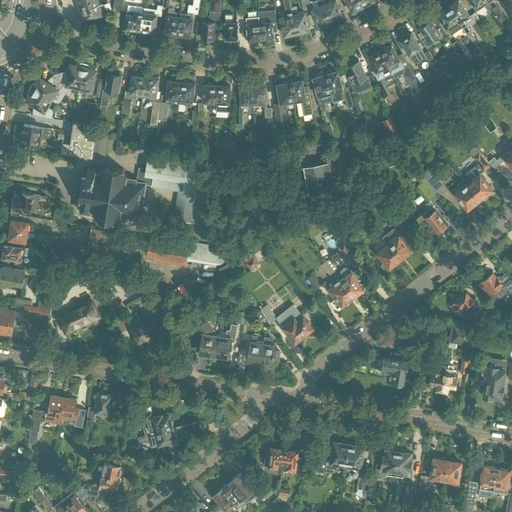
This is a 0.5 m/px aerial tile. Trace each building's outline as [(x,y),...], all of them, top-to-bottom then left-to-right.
[(98,0),(89,0),(78,3),(83,18),(84,18),(84,19),(107,12),(105,3),(99,5),(98,0)] [(119,26),(123,0),(114,0),(113,11),(111,25),(119,26)] [(219,22),(220,0),(211,0),(210,11),(212,11),(212,13),(208,22),(203,21),(201,37),(214,38),(215,22),(219,22)] [(282,0),(285,10),(279,11),(284,35),(296,32),(292,15),(291,7),(290,1),(289,1),(288,0),(282,0)] [(322,0),(324,4),(323,4),(331,21),(343,16),(335,0),(328,0),(322,0)] [(345,0),(352,11),(363,6),(359,0),(345,0)] [(476,39),(466,25),(463,21),(470,16),(459,0),(448,7),(460,23),(459,23),(462,28),(467,34),(472,41),(476,39)] [(489,2),(487,0),(471,0),(478,10),(485,5),(489,11),(488,11),(500,28),(505,25),(497,13),(493,8),(489,2)] [(161,15),(163,5),(158,4),(157,9),(149,8),(148,12),(143,12),(140,30),(154,32),(156,14),(161,15)] [(319,26),(331,21),(323,4),(312,9),(319,26)] [(298,14),(297,5),(291,7),(292,15),(296,32),(309,30),(305,12),(298,14)] [(452,34),(462,28),(459,23),(460,23),(448,7),(438,14),(452,34)] [(179,17),(180,13),(172,12),(172,11),(168,10),(167,16),(164,33),(177,34),(179,17)] [(140,30),(143,12),(135,11),(134,14),(127,13),(125,27),(140,30)] [(191,19),(192,13),(187,12),(187,13),(180,13),(179,17),(177,34),(189,36),(191,19)] [(238,39),(238,22),(233,22),(233,13),(225,14),(226,22),(225,39),(238,39)] [(261,38),(273,37),(271,17),(271,15),(259,17),(259,22),(261,38)] [(248,40),(261,38),(259,22),(259,17),(251,17),(246,18),(247,23),(248,40)] [(418,34),(423,40),(427,38),(429,42),(435,37),(437,40),(441,38),(430,20),(420,27),(422,31),(418,34)] [(424,54),(423,51),(411,33),(400,39),(414,61),(417,62),(426,56),(430,62),(435,60),(429,51),(424,54)] [(455,47),(454,48),(463,60),(468,57),(457,40),(452,43),(455,47)] [(406,78),(414,73),(403,52),(397,56),(391,45),(386,47),(384,46),(381,48),(381,50),(380,51),(390,70),(395,78),(404,74),(406,78)] [(384,73),(390,70),(380,51),(369,56),(377,71),(379,77),(385,74),(384,73)] [(346,65),(351,75),(348,76),(355,93),(358,91),(359,93),(372,87),(370,82),(371,82),(368,75),(366,76),(358,59),(346,65)] [(58,76),(66,94),(71,91),(72,85),(80,86),(83,62),(81,62),(79,62),(78,63),(76,63),(75,64),(75,65),(71,64),(69,74),(63,73),(58,76)] [(83,62),(80,86),(79,91),(91,94),(91,95),(99,96),(102,79),(96,78),(96,79),(94,79),(96,69),(91,68),(92,67),(91,65),(89,64),(88,64),(85,63),(84,62),(83,62)] [(461,62),(423,85),(435,106),(470,77),(461,62)] [(342,88),(337,70),(325,74),(330,92),(333,101),(333,102),(345,98),(347,107),(354,105),(348,86),(342,88)] [(109,96),(117,97),(121,75),(108,73),(105,89),(103,89),(102,93),(109,94),(109,96)] [(414,73),(406,78),(412,88),(420,84),(414,73)] [(143,95),(146,75),(141,74),(141,76),(133,75),(131,92),(137,93),(138,93),(137,94),(143,95)] [(326,108),(325,103),(333,101),(330,92),(325,74),(313,78),(318,96),(317,96),(321,109),(326,108)] [(146,75),(143,95),(143,94),(150,95),(149,98),(156,99),(159,77),(146,75)] [(29,88),(50,99),(54,92),(60,96),(66,94),(58,76),(52,78),(49,83),(40,78),(38,82),(37,82),(37,81),(35,82),(33,83),(32,84),(31,86),(30,88),(29,88)] [(388,95),(380,79),(374,82),(383,98),(388,95)] [(179,103),(179,99),(181,82),(169,80),(167,97),(166,103),(172,104),(172,102),(179,103)] [(302,80),(290,82),(293,101),(301,100),(303,115),(313,114),(310,92),(304,92),(302,80)] [(191,106),(192,100),(194,83),(181,82),(179,99),(179,103),(186,104),(186,105),(191,106)] [(277,126),(287,125),(285,109),(287,109),(286,102),(293,101),(290,82),(277,84),(280,102),(273,103),(277,126)] [(216,104),(218,85),(205,84),(204,101),(211,102),(211,104),(216,104)] [(229,108),(229,103),(230,86),(218,85),(216,104),(220,104),(220,108),(229,108)] [(242,86),(242,106),(235,106),(236,120),(242,119),(242,112),(254,112),(254,105),(253,85),(242,86)] [(253,85),(254,105),(266,105),(266,85),(253,85)] [(33,114),(52,118),(53,110),(47,106),(50,99),(29,88),(29,89),(28,91),(28,94),(28,95),(28,96),(29,95),(29,96),(27,100),(39,107),(38,109),(34,108),(33,114)] [(100,105),(108,106),(109,96),(109,94),(102,93),(100,105)] [(130,113),(132,97),(125,96),(122,112),(130,113)] [(160,102),(154,101),(151,123),(158,124),(160,102)] [(417,119),(428,113),(424,107),(414,113),(417,119)] [(392,116),(381,121),(390,139),(401,134),(400,133),(395,122),(392,116)] [(94,159),(99,125),(74,121),(71,145),(63,143),(61,154),(94,159)] [(432,130),(435,127),(430,122),(427,125),(432,130)] [(50,138),(50,133),(51,128),(24,124),(23,133),(22,133),(21,142),(26,143),(25,147),(34,148),(34,145),(39,145),(39,144),(42,144),(42,139),(43,137),(50,138)] [(104,133),(98,132),(95,156),(106,157),(108,138),(103,137),(104,133)] [(226,140),(225,156),(234,156),(235,140),(226,140)] [(511,142),(505,147),(508,150),(502,155),(511,167),(511,142)] [(495,170),(501,165),(486,148),(481,152),(495,170)] [(473,157),(484,171),(491,166),(479,151),(473,157)] [(310,206),(338,184),(331,153),(322,155),(321,155),(317,164),(318,164),(303,167),(310,206)] [(137,178),(146,179),(145,184),(154,185),(161,186),(169,187),(169,188),(169,187),(176,188),(176,189),(177,189),(177,188),(181,189),(180,199),(179,198),(179,199),(178,209),(177,208),(177,209),(178,209),(176,218),(176,219),(196,222),(203,177),(197,176),(199,161),(189,160),(188,160),(149,154),(147,169),(139,168),(137,178)] [(145,184),(146,179),(137,178),(128,177),(128,174),(127,174),(124,170),(124,169),(123,169),(107,167),(107,166),(106,166),(106,167),(102,170),(89,168),(87,175),(83,175),(83,176),(84,176),(79,201),(79,203),(83,203),(81,211),(95,213),(98,217),(98,218),(99,218),(99,219),(99,218),(114,221),(116,221),(116,220),(121,217),(122,217),(122,215),(132,217),(133,213),(140,214),(145,184)] [(426,179),(436,192),(445,185),(434,172),(426,179)] [(465,179),(480,198),(481,197),(483,198),(486,196),(486,194),(492,189),(480,174),(474,177),(471,173),(465,179)] [(436,192),(426,179),(417,186),(428,199),(436,192)] [(479,199),(480,198),(465,179),(458,184),(461,188),(456,193),(468,208),(475,203),(476,203),(480,200),(479,199)] [(47,202),(48,196),(41,195),(16,191),(16,190),(15,190),(13,201),(12,202),(11,205),(12,207),(11,214),(19,215),(25,216),(26,211),(31,211),(33,200),(47,202)] [(448,223),(434,205),(430,200),(425,204),(429,209),(424,213),(416,219),(421,224),(427,219),(437,232),(438,231),(440,231),(443,229),(443,227),(448,223)] [(70,222),(71,214),(70,214),(64,204),(55,209),(53,219),(70,222)] [(393,213),(407,230),(412,226),(399,209),(393,213)] [(29,223),(16,220),(13,220),(12,221),(9,221),(8,225),(11,226),(9,239),(26,241),(29,223)] [(338,227),(347,238),(352,234),(344,223),(338,227)] [(407,256),(409,253),(409,251),(410,251),(410,250),(413,247),(410,242),(411,241),(398,224),(382,237),(388,244),(388,245),(400,259),(405,255),(407,256)] [(114,261),(118,234),(116,233),(116,232),(91,228),(88,247),(80,246),(80,247),(60,244),(61,236),(38,232),(36,244),(59,248),(58,256),(87,260),(87,257),(102,259),(101,262),(111,263),(111,260),(114,261)] [(186,245),(149,239),(147,255),(154,256),(153,259),(186,264),(187,260),(218,265),(222,262),(239,249),(186,241),(186,245)] [(338,247),(355,268),(361,263),(345,242),(338,247)] [(29,247),(23,246),(5,243),(5,244),(3,244),(1,245),(0,249),(1,251),(4,251),(4,252),(3,257),(16,259),(15,263),(22,264),(24,255),(27,256),(29,247)] [(395,263),(400,259),(388,245),(378,253),(385,262),(381,264),(385,269),(389,266),(389,267),(391,266),(393,267),(395,265),(395,263)] [(252,269),(260,263),(253,253),(245,258),(248,262),(247,263),(252,269)] [(223,271),(228,279),(245,270),(238,256),(219,267),(222,271),(223,271)] [(325,262),(333,271),(336,269),(337,266),(331,260),(328,259),(325,262)] [(330,274),(333,271),(325,262),(322,264),(330,274)] [(85,268),(90,278),(100,274),(96,264),(85,268)] [(23,277),(24,270),(3,266),(2,274),(0,274),(0,275),(0,279),(1,280),(1,282),(0,287),(8,288),(9,284),(21,286),(22,285),(26,286),(28,278),(23,277)] [(55,276),(55,271),(41,269),(34,268),(29,267),(28,272),(55,276)] [(340,279),(354,296),(364,287),(368,283),(357,269),(355,271),(352,268),(350,270),(347,267),(344,267),(341,270),(341,272),(337,275),(340,279)] [(511,279),(506,272),(500,277),(499,275),(497,276),(496,277),(492,272),(478,283),(488,295),(490,294),(498,303),(499,302),(506,292),(508,291),(511,293),(511,279)] [(307,278),(316,289),(322,284),(314,273),(307,278)] [(93,288),(99,285),(95,276),(89,279),(93,288)] [(342,305),(354,296),(340,279),(336,282),(338,284),(331,290),(337,297),(332,301),(338,308),(342,304),(342,305)] [(464,315),(468,311),(471,314),(479,308),(477,304),(473,299),(469,294),(468,294),(467,292),(466,292),(458,299),(450,305),(452,307),(455,311),(459,308),(462,312),(464,315)] [(38,306),(49,308),(51,298),(40,297),(38,306)] [(56,315),(65,334),(102,317),(93,298),(56,315)] [(148,310),(155,307),(151,298),(144,302),(148,310)] [(125,306),(121,299),(115,303),(119,310),(125,306)] [(188,318),(192,324),(208,303),(200,302),(188,318)] [(38,306),(24,304),(16,303),(15,309),(14,309),(0,307),(0,335),(5,336),(6,332),(10,333),(12,323),(16,324),(16,320),(17,319),(19,319),(20,311),(48,315),(49,308),(38,306)] [(295,341),(312,327),(293,303),(276,317),(295,341)] [(266,317),(270,324),(275,319),(275,314),(267,305),(264,307),(262,308),(262,309),(266,317)] [(486,315),(491,321),(499,316),(491,306),(484,312),(481,309),(477,312),(482,318),(486,315)] [(259,321),(266,317),(262,309),(255,313),(259,321)] [(245,324),(247,311),(239,310),(237,323),(245,324)] [(125,325),(122,319),(116,321),(119,328),(125,325)] [(147,340),(151,338),(152,336),(158,333),(152,320),(132,329),(138,342),(145,339),(147,340)] [(217,354),(220,334),(216,334),(208,321),(196,329),(203,338),(200,351),(217,354)] [(235,342),(238,324),(231,323),(230,330),(227,329),(227,332),(227,335),(220,334),(217,354),(229,356),(231,342),(235,342)] [(475,348),(478,328),(454,324),(451,347),(457,348),(458,342),(469,344),(469,347),(475,348)] [(261,361),(264,341),(257,340),(258,337),(252,336),(248,359),(261,361)] [(264,341),(261,361),(273,363),(274,358),(278,359),(279,351),(275,350),(276,346),(271,345),(272,343),(264,341)] [(411,356),(414,342),(405,341),(404,347),(399,346),(398,354),(391,352),(390,357),(385,356),(383,372),(389,373),(388,379),(394,380),(394,381),(396,384),(401,384),(403,383),(405,370),(406,370),(408,360),(406,360),(407,355),(411,356)] [(467,373),(469,358),(468,354),(463,353),(461,372),(467,373)] [(442,390),(445,372),(445,367),(446,365),(433,363),(429,387),(435,389),(436,390),(439,391),(441,390),(442,390)] [(498,367),(488,365),(487,374),(486,375),(482,374),(480,383),(485,384),(485,388),(484,389),(483,390),(483,391),(483,392),(483,393),(484,394),(483,396),(484,397),(486,397),(487,398),(488,398),(489,398),(491,398),(492,398),(493,397),(493,396),(501,397),(505,369),(497,368),(498,367)] [(445,372),(442,390),(443,391),(447,392),(448,391),(452,391),(453,389),(455,389),(458,374),(453,374),(453,369),(445,367),(445,372)] [(28,395),(35,397),(39,373),(32,371),(28,395)] [(114,413),(115,404),(110,404),(112,394),(98,391),(95,407),(89,406),(88,418),(87,425),(91,425),(92,419),(94,419),(95,411),(109,413),(109,412),(114,413)] [(48,403),(46,413),(45,420),(60,422),(61,415),(64,396),(52,394),(50,404),(48,403)] [(64,396),(61,415),(77,417),(78,408),(75,408),(76,398),(64,396)] [(34,411),(31,429),(39,431),(42,412),(34,411)] [(173,427),(169,414),(166,415),(165,413),(158,414),(158,415),(142,419),(146,434),(149,433),(173,427)] [(135,437),(137,436),(135,426),(131,426),(128,438),(135,437)] [(173,427),(149,433),(151,439),(157,437),(159,444),(168,442),(168,444),(171,446),(175,445),(177,443),(176,439),(173,427)] [(326,471),(329,471),(333,472),(335,472),(338,470),(339,468),(339,466),(346,467),(349,441),(341,440),(341,442),(334,441),(332,456),(316,454),(314,470),(326,472),(326,471)] [(349,441),(346,467),(354,468),(355,465),(360,466),(364,446),(358,445),(358,443),(349,441)] [(269,457),(265,456),(264,464),(268,465),(268,466),(281,467),(283,448),(270,446),(269,457)] [(283,448),(281,467),(295,469),(295,467),(301,468),(302,457),(296,456),(297,450),(283,448)] [(387,474),(395,475),(395,471),(399,450),(397,450),(397,449),(393,448),(392,449),(385,448),(384,455),(383,455),(382,464),(376,463),(374,475),(386,477),(387,474)] [(395,475),(402,477),(402,480),(409,482),(410,478),(412,459),(411,459),(412,453),(405,452),(405,450),(401,450),(400,451),(399,450),(395,471),(395,475)] [(17,460),(16,460),(15,463),(13,462),(12,467),(15,468),(14,470),(26,471),(27,461),(28,461),(29,454),(19,453),(17,460)] [(444,479),(447,459),(434,457),(430,481),(436,482),(437,478),(444,479)] [(104,473),(121,476),(121,474),(122,473),(123,470),(122,470),(123,466),(122,465),(123,460),(115,458),(114,464),(106,463),(104,473)] [(447,459),(444,479),(458,481),(462,462),(447,459)] [(497,466),(483,464),(479,495),(480,493),(492,495),(492,497),(493,491),(497,466)] [(497,466),(493,491),(507,493),(511,469),(497,466)] [(0,467),(0,474),(11,476),(12,469),(10,469),(2,468),(0,467)] [(245,501),(246,502),(257,493),(253,488),(246,479),(249,477),(245,471),(241,474),(240,473),(230,481),(230,482),(243,497),(242,498),(245,501)] [(104,474),(99,473),(99,474),(98,474),(96,482),(91,485),(84,483),(82,486),(94,500),(98,497),(99,490),(106,491),(107,488),(115,489),(119,487),(119,483),(121,482),(122,479),(120,478),(121,476),(104,473),(104,474)] [(424,493),(427,476),(421,475),(418,492),(424,493)] [(72,487),(75,490),(75,491),(81,486),(76,480),(59,477),(59,483),(60,483),(62,486),(72,487)] [(357,488),(365,490),(367,478),(359,477),(357,488)] [(281,488),(282,479),(275,478),(274,494),(289,496),(290,489),(281,488)] [(469,487),(466,506),(474,507),(477,488),(478,481),(470,480),(469,487)] [(243,497),(230,482),(229,483),(227,482),(223,485),(224,487),(222,488),(221,488),(214,494),(219,500),(216,503),(219,507),(214,511),(215,511),(232,511),(238,508),(238,506),(239,507),(245,503),(245,501),(242,498),(243,497)] [(376,484),(369,483),(367,496),(374,497),(376,484)] [(27,493),(32,490),(27,484),(23,487),(27,493)] [(406,485),(402,511),(411,511),(412,511),(416,486),(406,485)] [(47,509),(53,504),(39,486),(33,491),(47,509)] [(85,502),(75,491),(75,490),(70,494),(64,498),(69,504),(69,503),(75,511),(85,511),(88,510),(83,504),(85,502)] [(277,497),(272,501),(282,511),(286,506),(277,497)] [(75,511),(69,503),(69,504),(64,507),(60,502),(54,506),(58,511),(75,511)]
